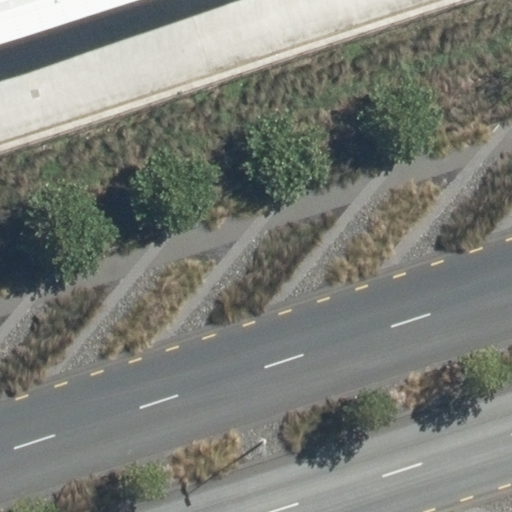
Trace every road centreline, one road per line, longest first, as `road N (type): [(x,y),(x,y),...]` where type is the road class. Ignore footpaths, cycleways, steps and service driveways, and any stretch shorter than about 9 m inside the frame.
road 1 (tertiary): [(0,444),(511,281)]
road 2 (tertiary): [(511,437),(280,511)]
